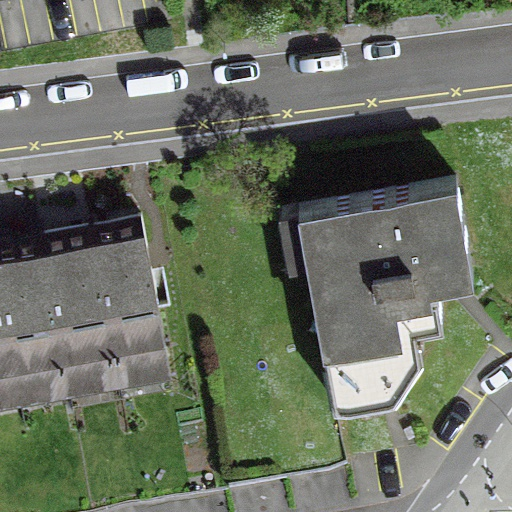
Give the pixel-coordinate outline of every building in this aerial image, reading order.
[(284,263),(304,260),(330,401),(390,390),(418,350),(417,324),(438,320),(431,279),(469,272),(451,176),(274,208),(284,263)] [(142,212),(87,222),(118,389),(173,379),(142,212)] [(87,222),(40,231),(71,398),(118,389),(87,222)] [(40,231),(0,238),(0,280),(24,407),(71,398),(40,231)] [(0,280),(0,411),(24,407),(0,280)]
